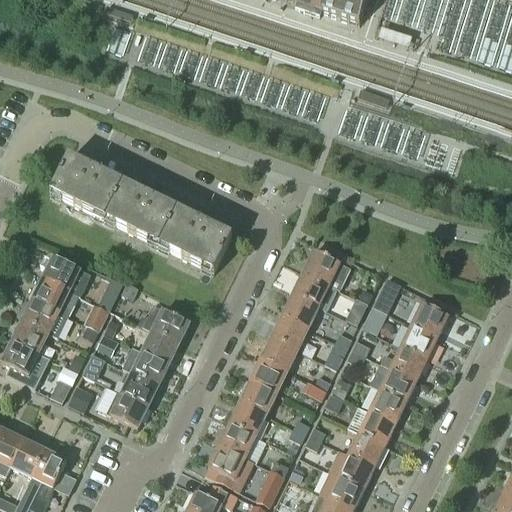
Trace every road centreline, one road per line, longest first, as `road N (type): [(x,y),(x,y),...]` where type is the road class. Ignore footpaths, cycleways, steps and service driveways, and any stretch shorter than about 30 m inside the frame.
road 1 (residential): [(117,511),(134,476),(163,463),(279,231),(34,115),(0,189)]
road 2 (residential): [(415,511),(511,311)]
